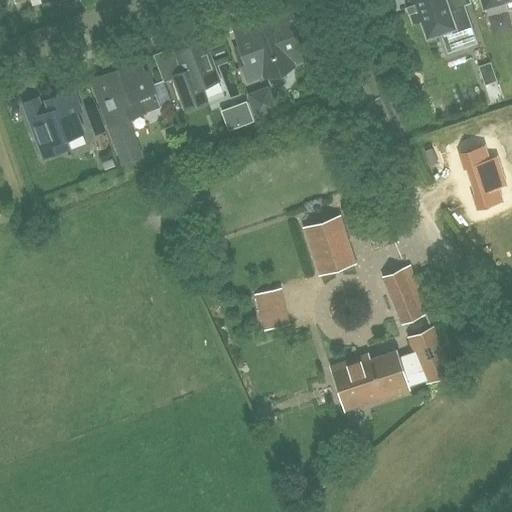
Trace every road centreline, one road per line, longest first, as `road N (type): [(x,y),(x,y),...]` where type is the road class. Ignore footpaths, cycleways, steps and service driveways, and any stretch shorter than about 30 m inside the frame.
road 1 (unclassified): [(511,311),(461,272),(420,215),(379,131),(335,0)]
road 2 (residential): [(121,7),(0,58)]
